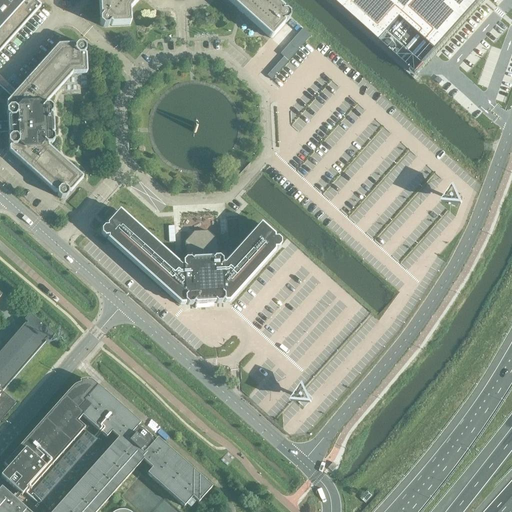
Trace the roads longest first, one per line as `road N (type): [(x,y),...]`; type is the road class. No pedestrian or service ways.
road 1 (unclassified): [(301,462),(427,314),(474,229),(511,131)]
road 2 (tertiary): [(301,462),(123,303)]
road 3 (tertiary): [(0,443),(123,303)]
road 4 (motorway): [(511,363),(407,511)]
road 5 (tertiary): [(123,303),(0,194)]
